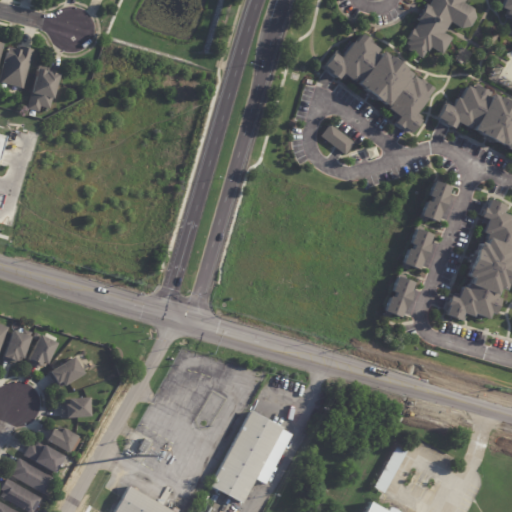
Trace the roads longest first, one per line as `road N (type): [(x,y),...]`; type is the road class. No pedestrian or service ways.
road 1 (secondary): [(175,319),(209,266),(279,31)]
road 2 (secondary): [(511,417),(259,343)]
road 3 (residential): [(175,319),(65,511)]
road 4 (secondary): [(222,118),(178,258),(175,319)]
road 5 (secondary): [(259,0),(222,118)]
